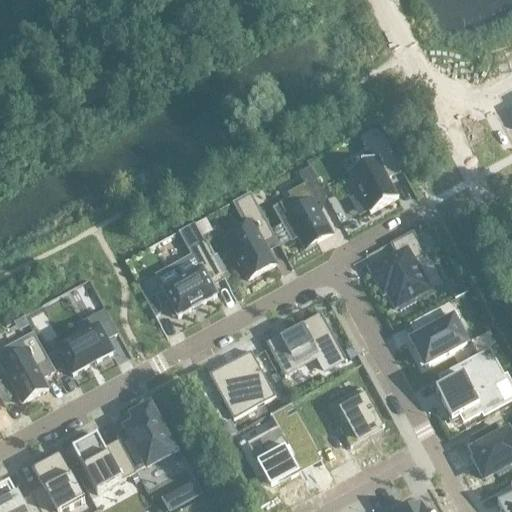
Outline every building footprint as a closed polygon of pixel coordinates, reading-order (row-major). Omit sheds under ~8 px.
[(375,161),(348,176),(370,216),(398,201),(388,182),(402,174),(383,139),(367,147),(375,161)] [(290,201),(280,207),(288,222),(285,224),(294,242),(298,240),(305,252),(333,237),(316,206),(326,200),(310,170),(299,176),(305,187),(288,197),(290,201)] [(245,228),(224,239),(248,283),(276,268),(265,247),(275,241),(250,196),(233,205),(245,228)] [(396,257),(369,272),(379,289),(382,287),(396,312),(399,310),(401,314),(415,306),(413,302),(431,293),(415,265),(426,259),(413,235),(391,247),(396,257)] [(201,273),(163,294),(168,303),(165,305),(173,319),(176,318),(178,321),(192,313),(192,314),(203,308),(203,307),(217,300),(211,289),(225,282),(204,243),(189,251),(201,273)] [(461,284),(449,291),(454,301),(467,294),(461,284)] [(144,286),(139,289),(156,320),(157,319),(158,318),(159,317),(160,316),(161,315),(161,314),(161,313),(161,312),(161,311),(161,310),(161,309),(160,308),(160,306),(156,299),(152,302),(144,286)] [(435,327),(410,340),(415,348),(412,350),(420,365),(423,363),(424,365),(465,343),(452,319),(456,316),(450,305),(429,316),(435,327)] [(97,331),(58,352),(73,379),(113,357),(106,344),(117,338),(104,314),(91,321),(97,331)] [(271,351),(269,351),(285,380),(287,380),(285,377),(317,360),(325,374),(344,363),(345,365),(347,364),(321,316),(319,317),(320,319),(280,341),(282,346),(272,352),(271,351)] [(353,351),(346,355),(350,362),(357,359),(353,351)] [(490,352),(439,380),(450,400),(442,404),(452,423),(463,417),(466,422),(484,412),(485,416),(501,407),(491,388),(505,380),(490,352)] [(28,354),(1,368),(22,407),(49,392),(28,354)] [(251,355),(209,378),(234,423),(276,400),(251,355)] [(56,356),(48,360),(56,375),(64,371),(56,356)] [(361,390),(328,408),(349,447),(351,446),(350,444),(379,428),(380,430),(382,429),(361,390)] [(270,461),(260,467),(273,490),(291,480),(291,481),(299,477),(293,466),(300,462),(301,465),(317,456),(317,457),(320,456),(293,406),(270,418),(278,433),(260,443),(270,461)] [(131,441),(120,447),(136,475),(147,469),(147,470),(175,455),(150,410),(132,419),(136,426),(126,432),(131,441)] [(501,439),(495,428),(473,440),(479,452),(473,456),(477,464),(475,465),(477,468),(476,468),(477,469),(478,469),(482,478),(483,479),(485,482),(496,476),(498,479),(510,473),(509,469),(511,467),(511,443),(508,435),(501,439)] [(97,439),(73,452),(97,497),(136,476),(118,444),(117,444),(119,448),(106,455),(97,439)] [(31,495),(30,496),(38,511),(71,511),(85,505),(60,459),(33,473),(42,489),(37,492),(41,499),(35,502),(31,495)] [(192,483),(177,491),(187,508),(202,500),(192,483)] [(23,511),(9,487),(0,491),(0,511),(38,511),(36,508),(29,511),(23,511)] [(511,499),(498,507),(500,511),(511,511),(511,487),(511,489),(511,488),(511,499)]
